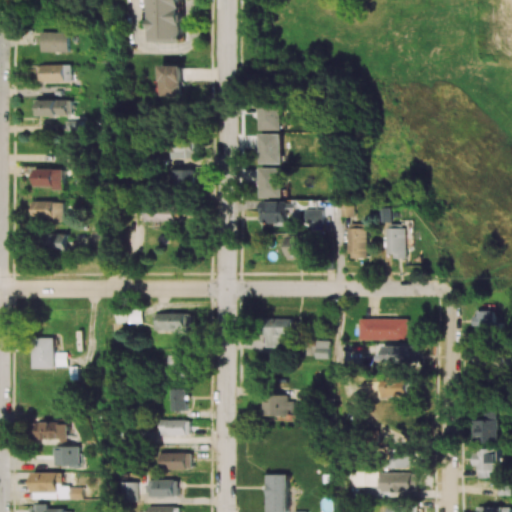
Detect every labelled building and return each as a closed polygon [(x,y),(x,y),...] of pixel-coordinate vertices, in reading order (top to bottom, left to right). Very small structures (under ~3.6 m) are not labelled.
[(184,0),(151,0),(150,41),(183,41),(184,0)] [(72,32),(43,31),(42,51),(71,52),(72,32)] [(73,64),(38,64),(38,82),(73,82),(73,64)] [(162,96),(184,95),(183,64),(161,65),(162,96)] [(37,115),(74,116),(74,99),(37,99),(37,115)] [(284,130),(285,101),(262,101),(262,129),(284,130)] [(262,162),(284,163),(285,134),(262,133),(262,162)] [(173,158),(194,158),(193,135),(173,135),(173,158)] [(285,197),(285,166),(262,167),(262,198),(285,197)] [(68,168),(40,168),(39,187),(68,187),(68,168)] [(195,168),(171,169),(172,186),(195,186),(195,168)] [(70,221),(70,201),(38,200),(38,220),(70,221)] [(265,222),(298,221),(298,201),(264,201),(265,222)] [(345,216),(358,216),(358,202),(345,202),(345,216)] [(148,220),(183,221),(183,204),(148,204),(148,220)] [(390,255),(409,256),(410,223),(395,223),(395,207),(384,207),(384,222),(391,222),(390,255)] [(327,221),(327,209),(309,208),(309,221),(327,221)] [(371,258),(371,228),(352,228),(351,257),(371,258)] [(54,249),(79,249),(79,233),(54,233),(54,249)] [(290,258),(310,259),(311,236),(291,236),(290,258)] [(117,322),(143,323),(144,309),(117,309),(117,322)] [(497,309),(477,309),(477,331),(497,331),(497,309)] [(193,313),(157,312),(157,331),(193,332),(193,313)] [(298,346),(297,317),(269,318),(270,346),(298,346)] [(412,339),(411,317),(362,318),(363,339),(412,339)] [(35,367),(57,367),(57,337),(35,337),(35,367)] [(334,358),(334,340),(321,339),(320,357),(334,358)] [(422,345),(387,345),(387,363),(421,364),(422,345)] [(510,351),(477,352),(478,371),(511,370),(510,351)] [(189,380),(190,354),(169,354),(169,379),(189,380)] [(391,397),(422,395),(421,380),(390,381),(391,397)] [(187,410),(188,388),(172,388),(171,410),(187,410)] [(267,415),(291,415),(291,394),(267,394),(267,415)] [(505,442),(504,410),(489,410),(489,419),(478,419),(478,442),(505,442)] [(161,435),(191,435),(191,419),(160,419),(161,435)] [(39,439),(72,438),(72,422),(39,422),(39,439)] [(82,446),(56,445),(56,465),(82,465),(82,446)] [(414,448),(397,448),(397,467),(414,468),(414,448)] [(479,449),(480,466),(484,466),(484,475),(505,475),(504,448),(479,449)] [(193,469),(193,451),(162,451),(162,469),(193,469)] [(35,498),(85,498),(85,486),(64,486),(65,472),(35,471),(35,498)] [(424,490),(424,472),(389,472),(389,490),(424,490)] [(288,511),(289,474),(269,473),(268,511),(288,511)] [(181,496),(180,479),(149,480),(150,496),(181,496)] [(137,481),(119,482),(120,501),(138,501),(137,481)] [(75,511),(75,508),(52,509),(52,503),(36,503),(36,510),(27,510),(27,511),(75,511)]
